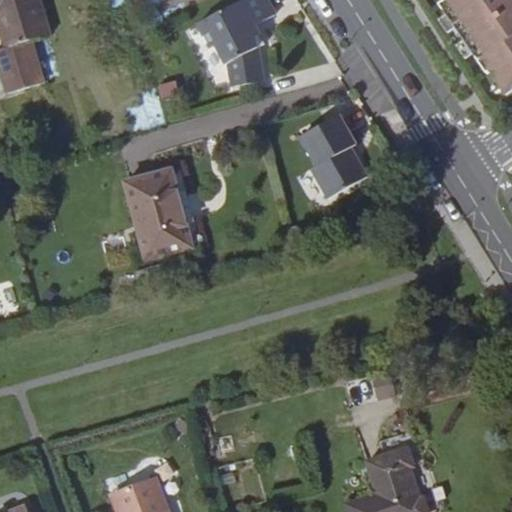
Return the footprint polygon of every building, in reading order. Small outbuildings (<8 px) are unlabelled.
[(0,0),(0,25),(7,47),(0,49),(0,89),(2,98),(51,82),(39,45),(61,38),(48,0),(0,0)] [(256,36),(262,33),(257,24),(276,14),(268,0),(243,0),(201,22),(212,46),(218,44),(227,62),(230,61),(236,88),(266,81),(259,47),(256,36)] [(489,63),(446,0),(442,0),(485,66),(489,63)] [(511,0),(446,0),(489,63),(490,63),(504,85),(511,79),(511,0)] [(267,42),(262,33),(256,36),(259,47),(267,42)] [(355,146),(345,113),(302,126),(312,159),(307,161),(317,193),(359,179),(349,147),(355,146)] [(179,191),(193,247),(203,244),(183,166),(127,181),(147,259),(190,248),(176,193),(179,191)] [(190,248),(193,247),(179,191),(176,193),(190,248)] [(231,451),(258,448),(256,431),(229,434),(231,451)] [(343,511),(427,511),(423,501),(415,504),(406,477),(414,474),(408,456),(366,468),(374,497),(342,506),(343,511)] [(167,511),(155,478),(116,493),(122,511),(167,511)]
